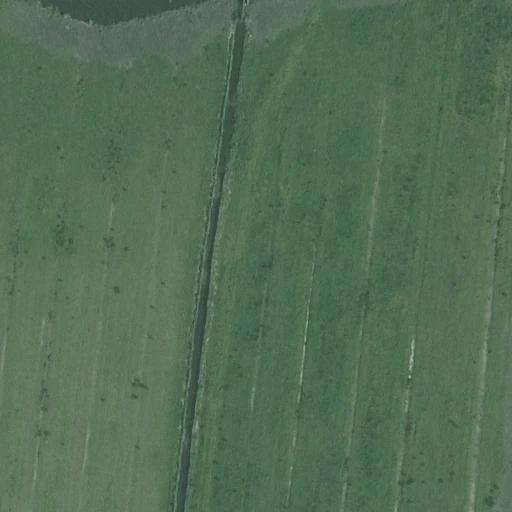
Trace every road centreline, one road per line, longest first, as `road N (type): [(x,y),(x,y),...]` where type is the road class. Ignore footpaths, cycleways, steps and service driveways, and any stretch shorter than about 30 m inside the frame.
road 1 (track): [(317,0),(315,29),(258,117),(204,511)]
road 2 (track): [(0,32),(98,40),(317,1)]
